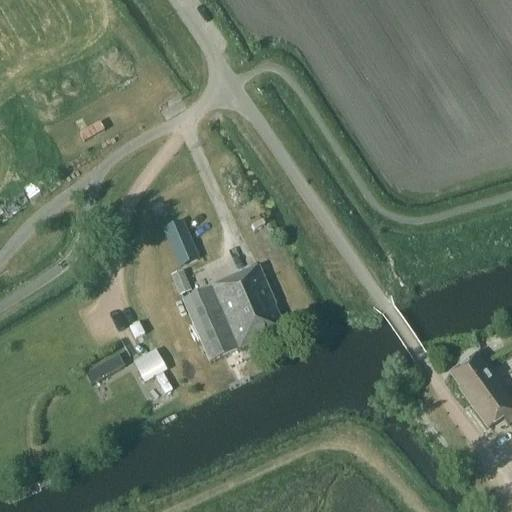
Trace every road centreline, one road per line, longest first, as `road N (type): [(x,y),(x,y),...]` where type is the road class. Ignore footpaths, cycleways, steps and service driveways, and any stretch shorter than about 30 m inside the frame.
road 1 (unclassified): [(420,359),(173,0)]
road 2 (unclassified): [(420,359),(511,483)]
